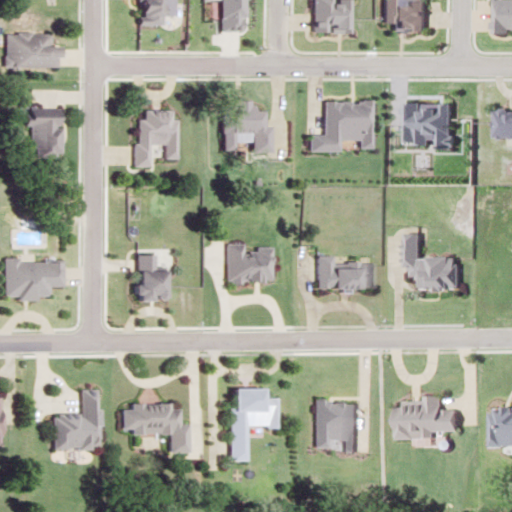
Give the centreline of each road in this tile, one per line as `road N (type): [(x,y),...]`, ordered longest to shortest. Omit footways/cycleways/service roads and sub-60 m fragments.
road 1 (residential): [(0,339),(511,337)]
road 2 (residential): [(92,0),(90,339)]
road 3 (residential): [(92,64),(242,63)]
